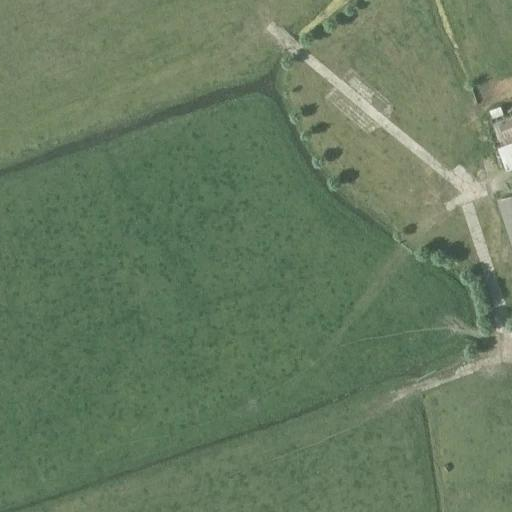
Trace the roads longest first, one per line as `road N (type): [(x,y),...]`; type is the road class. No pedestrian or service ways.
road 1 (track): [(265,27),(473,196),(510,351)]
road 2 (track): [(0,133),(265,27),(230,0)]
road 3 (track): [(510,351),(496,511)]
road 4 (track): [(511,351),(394,398)]
